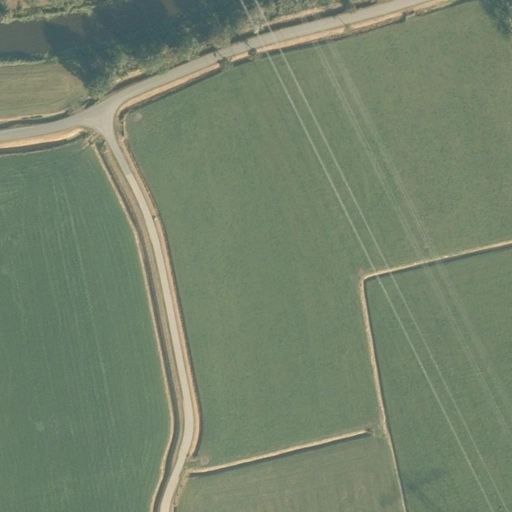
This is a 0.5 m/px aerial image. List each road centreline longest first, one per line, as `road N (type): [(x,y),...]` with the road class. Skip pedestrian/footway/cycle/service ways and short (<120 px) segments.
road 1 (unclassified): [(163,511),(187,409),(154,241),(95,110)]
road 2 (unclassified): [(95,110),(225,52),(410,0)]
